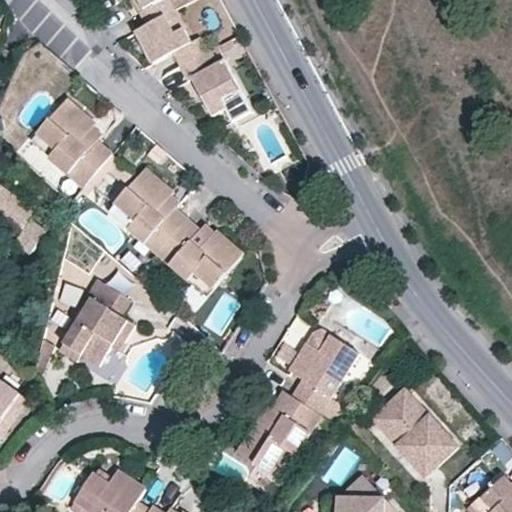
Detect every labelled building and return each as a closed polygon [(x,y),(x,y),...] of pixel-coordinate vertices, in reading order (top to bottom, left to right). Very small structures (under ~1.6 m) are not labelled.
[(140,0),(132,0),(150,32),(156,29),(140,0)] [(140,0),(156,29),(170,21),(179,16),(188,11),(181,0),(140,0)] [(179,37),(188,32),(179,16),(170,21),(179,37)] [(167,64),(163,57),(169,53),(173,60),(176,59),(183,72),(212,57),(205,43),(196,47),(188,32),(179,37),(170,21),(156,29),(150,32),(139,38),(156,69),(167,64)] [(163,57),(167,64),(173,60),(169,53),(163,57)] [(256,117),(228,65),(219,70),(212,57),(183,72),(191,87),(197,84),(202,94),(208,90),(212,98),(206,101),(217,121),(230,114),(237,127),(256,117)] [(206,101),(212,98),(208,90),(202,94),(206,101)] [(68,101),(36,138),(54,153),(47,161),(86,195),(118,159),(103,146),(92,137),(97,132),(100,129),(68,101)] [(97,132),(92,137),(103,146),(107,141),(97,132)] [(36,138),(29,145),(47,161),(54,153),(36,138)] [(190,222),(180,212),(170,204),(175,198),(177,195),(145,167),(113,203),(131,219),(123,227),(158,258),(163,253),(190,222)] [(0,216),(23,234),(16,243),(32,255),(48,235),(32,222),(36,215),(0,188),(0,216)] [(175,198),(170,204),(180,212),(184,207),(175,198)] [(113,203),(106,211),(123,227),(131,219),(113,203)] [(158,258),(194,289),(200,282),(217,298),(250,261),(218,233),(216,235),(211,241),(202,232),(190,222),(163,253),(158,258)] [(211,241),(216,235),(207,227),(202,232),(211,241)] [(62,347),(80,357),(99,369),(110,351),(116,341),(121,344),(133,325),(120,317),(128,303),(95,281),(85,298),(89,301),(62,347)] [(211,305),(217,298),(200,282),(194,289),(211,305)] [(301,403),(319,414),(358,354),(322,330),(312,333),(288,370),(302,379),(290,396),(301,403)] [(121,344),(116,341),(110,351),(115,354),(121,344)] [(62,347),(58,353),(76,364),(80,357),(62,347)] [(387,372),(374,388),(385,397),(398,381),(387,372)] [(0,418),(20,388),(0,375),(0,418)] [(388,436),(393,432),(399,439),(395,443),(423,473),(457,441),(404,385),(371,417),(388,436)] [(30,395),(20,388),(0,418),(0,434),(2,436),(30,395)] [(283,391),(272,408),(264,419),(258,415),(234,452),(269,474),(285,450),(294,455),(320,415),(319,414),(301,403),(290,396),(283,391)] [(272,408),(265,404),(258,415),(264,419),(272,408)] [(393,432),(388,436),(395,443),(399,439),(393,432)] [(269,474),(278,480),(294,455),(285,450),(269,474)] [(108,483),(111,477),(94,467),(91,473),(108,483)] [(115,471),(111,477),(108,483),(91,473),(69,508),(74,511),(88,511),(90,510),(92,511),(127,511),(134,502),(142,488),(115,471)] [(371,500),(383,498),(361,475),(355,481),(371,500)] [(474,509),(477,511),(511,511),(511,488),(505,480),(474,509)] [(396,511),(383,498),(371,500),(355,481),(340,496),(339,504),(338,511),(396,511)] [(162,511),(167,507),(177,493),(165,485),(151,506),(161,511),(162,511)] [(225,511),(226,510),(212,501),(205,511),(225,511)] [(146,511),(148,510),(134,502),(127,511),(146,511)]
